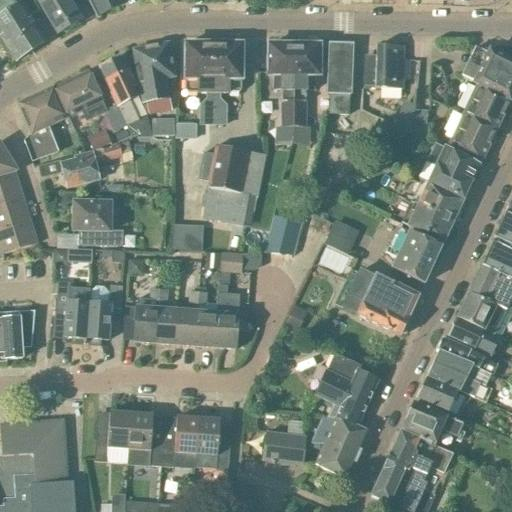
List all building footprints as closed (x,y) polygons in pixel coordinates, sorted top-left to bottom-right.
[(17,5),(14,0),(0,0),(0,37),(15,62),(46,42),(21,2),(17,5)] [(57,35),(81,20),(68,0),(41,0),(37,2),(57,35)] [(88,0),(97,16),(122,4),(120,0),(88,0)] [(143,104),(170,99),(166,79),(175,77),(169,43),(133,50),(143,104)] [(200,125),(212,125),(212,93),(212,64),(207,64),(207,62),(207,44),(186,44),(185,92),(207,92),(207,98),(200,105),(200,125)] [(212,93),(212,125),(227,125),(227,105),(221,98),(221,93),(230,93),(241,93),(241,45),(213,45),(207,44),(207,62),(207,64),(212,64),(212,93)] [(353,45),(329,44),(326,115),(349,115),(350,95),(351,95),(353,45)] [(293,130),(295,130),(295,114),(293,114),(294,45),(269,45),(268,76),(276,76),(276,95),(282,95),(281,130),(293,130)] [(295,114),(295,130),(305,130),(305,95),(313,95),(313,76),(319,76),(319,45),(294,45),(293,114),(295,114)] [(364,84),(364,90),(404,91),(404,79),(410,80),(410,61),(404,61),(404,47),(376,46),(375,84),(364,84)] [(461,79),(476,86),(509,101),(511,95),(511,61),(488,50),(487,54),(475,48),(469,62),(461,79)] [(133,138),(141,135),(135,122),(139,120),(130,101),(137,98),(132,87),(136,86),(122,57),(101,67),(133,138)] [(90,72),(54,88),(68,117),(81,111),(86,122),(106,113),(101,102),(103,101),(90,72)] [(476,86),(463,115),(495,131),(509,101),(476,86)] [(68,117),(54,88),(18,104),(32,134),(24,138),(35,162),(60,151),(48,126),(68,117)] [(416,111),(415,136),(426,140),(427,111),(416,111)] [(452,139),(446,152),(478,167),(495,131),(463,115),(456,112),(447,132),(451,134),(449,138),(452,139)] [(414,134),(414,125),(398,119),(395,126),(414,134)] [(174,120),(152,120),(152,137),(174,137),(174,120)] [(104,131),(89,138),(95,151),(110,144),(104,131)] [(131,153),(128,142),(100,150),(103,162),(123,157),(122,155),(131,153)] [(0,167),(11,164),(0,145),(0,167)] [(265,156),(216,146),(214,155),(204,152),(198,179),(208,181),(200,217),(256,229),(263,197),(256,196),(265,156)] [(418,182),(427,186),(428,185),(463,200),(478,167),(446,152),(435,147),(418,182)] [(68,188),(99,180),(92,152),(75,156),(76,161),(62,164),(68,188)] [(0,189),(18,184),(15,172),(11,164),(0,167),(0,189)] [(0,211),(24,204),(18,184),(0,189),(0,211)] [(452,223),(463,200),(428,185),(427,186),(418,207),(452,223)] [(123,247),(123,232),(111,231),(111,203),(74,202),(73,231),(79,231),(78,247),(123,247)] [(0,232),(30,223),(24,204),(0,211),(0,232)] [(442,245),(452,223),(418,207),(407,228),(442,245)] [(511,216),(506,213),(494,239),(511,246),(511,216)] [(30,223),(0,232),(0,260),(3,259),(2,254),(37,244),(30,223)] [(174,250),(203,250),(204,225),(174,225),(174,250)] [(292,232),(272,226),(264,255),(284,261),(292,232)] [(239,248),(252,251),(256,231),(243,229),(239,248)] [(385,253),(396,258),(391,269),(424,284),(440,248),(407,233),(402,246),(391,241),(385,253)] [(347,255),(352,244),(330,234),(326,245),(347,255)] [(511,251),(492,242),(481,266),(511,280),(511,251)] [(113,264),(123,264),(124,251),(113,251),(113,264)] [(56,269),(71,269),(71,264),(71,254),(67,254),(57,253),(56,269)] [(218,271),(219,271),(219,273),(220,273),(219,284),(229,285),(230,274),(241,275),(241,272),(242,259),(219,257),(218,271)] [(166,276),(171,276),(171,281),(181,281),(182,265),(166,264),(166,276)] [(511,280),(481,266),(468,293),(510,312),(511,313),(511,280)] [(373,281),(351,271),(336,305),(357,315),(356,317),(399,337),(399,336),(406,336),(411,325),(407,319),(418,296),(375,277),(373,281)] [(71,345),(85,346),(85,341),(88,303),(89,304),(90,289),(70,288),(70,284),(58,284),(55,318),(65,318),(63,339),(72,340),(71,345)] [(85,341),(85,346),(86,346),(100,347),(100,342),(107,342),(110,307),(120,308),(121,286),(112,285),(110,305),(89,304),(88,303),(85,341)] [(134,344),(153,346),(157,291),(151,290),(151,299),(137,298),(136,309),(125,308),(122,341),(134,342),(134,344)] [(155,346),(173,347),(176,311),(165,310),(167,291),(158,291),(157,291),(153,346),(155,346)] [(193,348),(197,293),(189,292),(188,312),(176,311),(173,347),(193,348)] [(216,307),(217,305),(206,305),(207,294),(197,293),(193,348),(214,350),(216,314),(216,307)] [(468,293),(456,319),(497,339),(510,312),(468,293)] [(216,314),(214,350),(233,351),(236,315),(237,296),(217,295),(217,305),(216,307),(216,314)] [(295,309),(285,331),(297,336),(307,314),(295,309)] [(18,318),(7,318),(9,358),(22,357),(22,349),(31,349),(34,312),(18,313),(18,318)] [(0,358),(9,358),(7,318),(0,318),(0,358)] [(497,339),(456,319),(448,336),(491,357),(499,340),(497,339)] [(436,351),(438,352),(472,368),(489,376),(495,364),(486,360),(487,359),(442,338),(436,351)] [(467,380),(472,368),(438,352),(433,364),(467,380)] [(336,417),(356,428),(378,381),(358,372),(361,366),(334,354),(315,396),(333,404),(328,417),(336,417)] [(491,391),(467,380),(433,364),(426,378),(457,391),(485,404),(491,391)] [(447,413),(457,391),(426,378),(416,399),(447,413)] [(456,438),(462,424),(414,403),(402,429),(420,437),(419,440),(441,450),(448,434),(456,438)] [(107,450),(128,451),(131,415),(110,413),(108,441),(96,440),(94,462),(106,462),(107,450)] [(149,467),(160,468),(162,445),(151,444),(153,416),(131,415),(128,451),(127,467),(149,469),(149,467)] [(369,433),(356,428),(336,417),(328,417),(323,416),(311,445),(322,450),(315,466),(341,477),(347,480),(369,433)] [(194,472),(194,470),(198,420),(176,418),(174,446),(162,445),(160,468),(172,469),(172,471),(194,472)] [(198,420),(194,470),(228,473),(230,447),(218,446),(220,422),(198,420)] [(0,511),(74,511),(72,483),(67,483),(63,422),(27,424),(0,425),(0,432),(1,457),(0,456),(0,511)] [(407,511),(434,511),(427,509),(451,455),(441,450),(419,440),(400,432),(371,496),(407,511)] [(306,438),(266,434),(263,463),(303,467),(306,438)] [(227,496),(250,496),(251,485),(228,484),(227,496)] [(250,507),(250,496),(227,496),(227,507),(250,507)] [(156,511),(157,504),(157,503),(133,502),(132,511),(156,511)]
